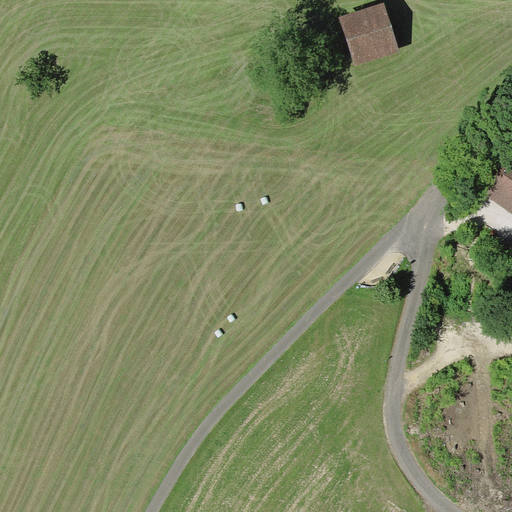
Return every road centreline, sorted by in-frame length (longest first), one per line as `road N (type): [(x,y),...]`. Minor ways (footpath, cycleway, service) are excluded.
road 1 (track): [(432,207),(194,445),(156,511)]
road 2 (residential): [(511,116),(432,207)]
